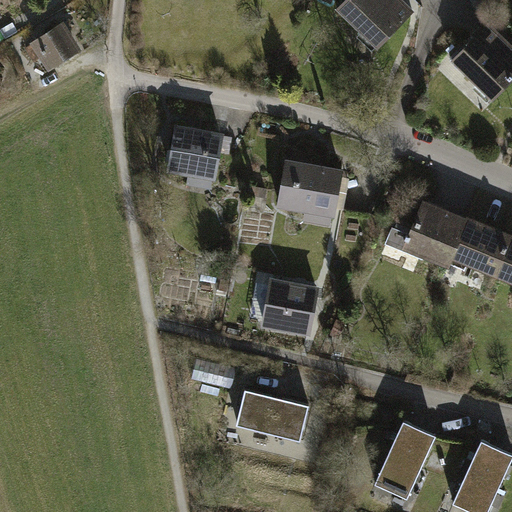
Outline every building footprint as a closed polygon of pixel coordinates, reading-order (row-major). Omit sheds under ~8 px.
[(403,0),(338,0),(334,5),(361,30),(356,35),(374,52),(414,10),(403,0)] [(511,47),(483,19),(447,56),(475,82),(470,87),(488,105),(511,79),(511,47)] [(61,25),(36,41),(52,66),(77,50),(61,25)] [(223,131),(174,121),(164,168),(186,173),(183,184),(211,190),(223,131)] [(352,168),(284,156),(276,204),(303,209),(301,222),(341,230),(352,168)] [(383,242),(442,266),(464,212),(421,194),(406,230),(390,224),(383,242)] [(511,231),(464,212),(447,255),(475,267),(469,281),(489,289),(495,274),(511,231)] [(511,231),(495,274),(511,281),(511,231)] [(318,289),(271,281),(263,326),(311,334),(318,289)] [(234,371),(195,361),(190,382),(228,392),(234,371)] [(308,410),(245,393),(236,428),(299,445),(308,410)] [(436,441),(403,425),(375,486),(408,501),(436,441)] [(491,511),(511,467),(511,459),(480,445),(451,507),(461,511),(491,511)]
